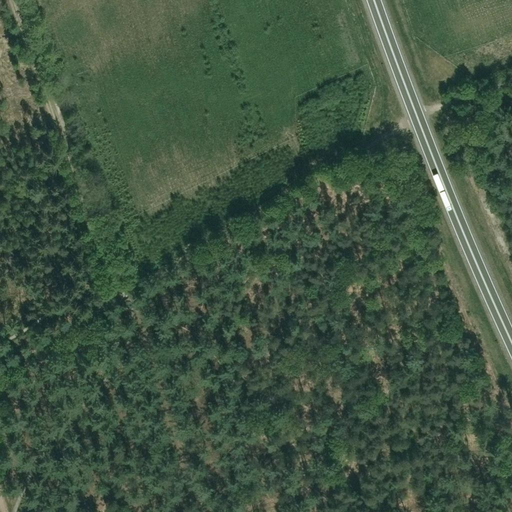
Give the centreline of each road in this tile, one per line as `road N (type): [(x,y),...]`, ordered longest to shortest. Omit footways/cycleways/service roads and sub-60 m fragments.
road 1 (trunk): [(511,343),(373,0)]
road 2 (track): [(371,139),(156,273)]
road 3 (track): [(129,312),(212,511)]
road 4 (track): [(62,145),(117,295)]
road 5 (track): [(9,0),(62,145)]
road 6 (track): [(511,83),(371,139)]
road 7 (track): [(113,297),(0,368)]
